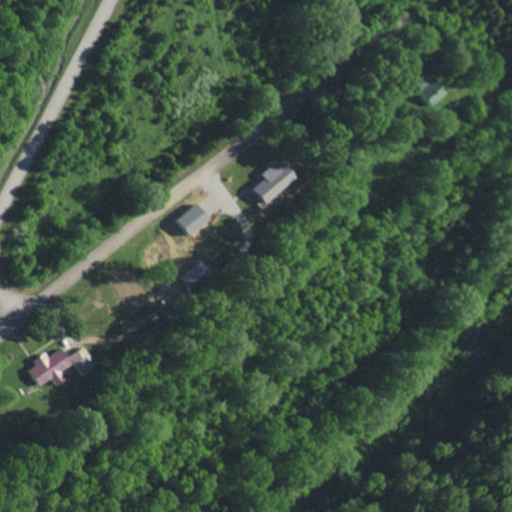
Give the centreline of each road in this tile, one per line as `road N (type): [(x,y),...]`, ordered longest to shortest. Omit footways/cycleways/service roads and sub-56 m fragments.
road 1 (residential): [(0,333),(94,214),(389,0)]
road 2 (residential): [(94,0),(0,183)]
